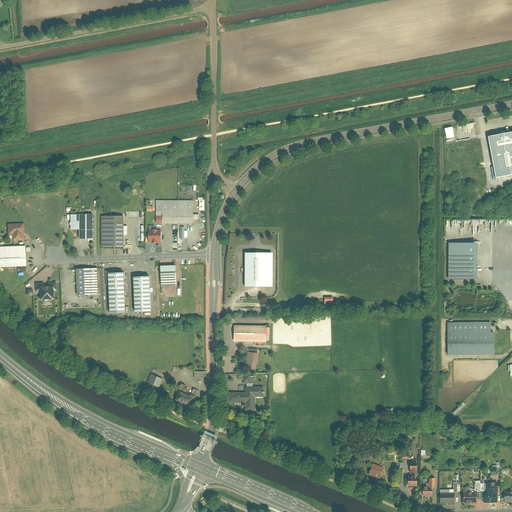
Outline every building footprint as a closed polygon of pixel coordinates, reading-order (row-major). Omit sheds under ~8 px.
[(453,127),(444,128),(445,138),(454,137),(453,127)] [(511,131),(488,136),(496,178),(511,174),(511,131)] [(193,201),(156,200),(155,224),(192,224),(193,201)] [(92,215),(70,216),(70,230),(78,230),(78,241),(92,240),(92,215)] [(124,218),(100,218),(100,248),(124,248),(124,218)] [(24,224),(7,224),(7,235),(12,234),(12,242),(23,241),(22,234),(24,234),(24,224)] [(161,231),(148,230),(147,242),(161,242),(161,231)] [(477,242),(448,243),(448,278),(477,278),(477,242)] [(25,246),(0,247),(0,268),(26,267),(25,246)] [(272,253),(245,253),(245,287),(272,287),(272,253)] [(175,265),(160,266),(160,286),(176,286),(175,265)] [(98,268),(76,269),(77,295),(99,294),(98,268)] [(124,272),(108,273),(110,313),(125,312),(124,272)] [(149,276),(132,277),(134,313),(150,312),(149,276)] [(44,284),(35,284),(36,291),(39,291),(40,300),(53,299),(53,292),(56,292),(56,283),(47,284),(47,286),(44,286),(44,284)] [(332,305),(332,297),(323,298),(323,306),(332,305)] [(490,322),(447,323),(447,355),(494,355),(494,332),(490,332),(490,322)] [(265,325),(232,325),(232,341),(265,342),(265,325)] [(258,353),(247,352),(244,369),(255,370),(258,353)] [(163,379),(151,374),(147,383),(159,388),(163,379)] [(245,393),(228,392),(228,404),(245,404),(245,412),(256,412),(256,397),(263,397),(264,387),(245,387),(245,393)] [(193,397),(179,391),(175,401),(189,406),(193,397)] [(413,472),(414,476),(409,476),(409,486),(417,485),(417,460),(411,460),(411,472),(413,472)] [(383,467),(373,464),(370,474),(380,477),(383,467)] [(488,482),(488,491),(484,492),(485,502),(497,502),(497,492),(498,492),(497,482),(488,482)] [(464,503),(477,503),(477,492),(464,492),(464,503)] [(441,493),(441,502),(455,502),(455,493),(441,493)]
